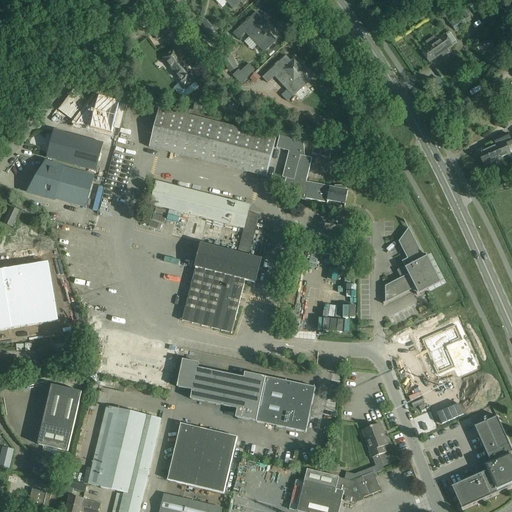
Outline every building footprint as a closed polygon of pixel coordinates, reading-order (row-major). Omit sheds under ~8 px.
[(225,0),(234,9),(242,2),(240,0),(225,0)] [(463,2),(458,6),(467,19),(472,15),(463,2)] [(467,23),(457,9),(446,17),(455,31),(467,23)] [(266,14),(262,18),(257,13),(234,34),(239,39),(246,33),(264,52),(277,41),(270,33),(277,26),(266,14)] [(199,24),(208,33),(212,29),(204,20),(199,24)] [(212,29),(208,33),(209,35),(208,36),(212,40),(219,33),(215,29),(214,30),(212,29)] [(430,63),(441,55),(443,57),(449,52),(448,50),(454,46),(453,46),(457,43),(449,32),(445,34),(436,39),(434,37),(426,43),(428,45),(421,50),(430,63)] [(192,74),(191,75),(184,65),(185,63),(173,48),(162,57),(182,82),(179,84),(184,90),(186,90),(196,82),(196,80),(192,74)] [(218,54),(230,72),(238,67),(226,49),(218,54)] [(287,100),(293,95),(293,96),(306,84),(299,77),(307,71),(295,58),(291,62),(286,56),(263,78),(268,83),(275,76),(283,85),(277,90),(287,100)] [(233,76),(241,84),(255,70),(249,64),(241,72),(239,70),(233,76)] [(88,101),(74,90),(59,110),(73,121),(88,101)] [(97,97),(75,126),(76,125),(90,129),(90,130),(111,135),(119,103),(98,98),(97,98),(98,97),(97,97)] [(189,115),(191,109),(176,106),(175,112),(160,108),(150,147),(267,177),(277,138),(189,115)] [(202,107),(201,113),(212,116),(214,110),(202,107)] [(47,158),(96,171),(103,143),(54,130),(47,158)] [(330,187),(309,182),(308,182),(305,182),(312,158),(305,156),(303,139),(281,133),(277,148),(292,152),(290,159),(287,159),(282,178),(289,179),(287,187),(295,189),(292,198),(306,201),(306,199),(327,203),(327,204),(328,201),(345,204),(344,207),(345,207),(348,191),(344,191),(345,189),(346,189),(346,186),(343,186),(343,187),(339,187),(339,186),(334,186),(334,188),(330,188),(330,187)] [(510,154),(507,147),(511,144),(511,143),(507,133),(494,139),(497,146),(480,154),(485,165),(491,162),(493,167),(503,163),(500,158),(510,154)] [(331,158),(333,146),(316,142),(313,153),(331,158)] [(115,150),(122,151),(121,157),(130,158),(132,147),(116,144),(115,150)] [(41,162),(32,194),(86,209),(95,176),(41,162)] [(157,181),(151,205),(244,229),(238,253),(201,243),(195,267),(196,268),(182,321),(232,334),(246,281),(256,284),(263,260),(249,256),(259,215),(249,212),(251,206),(157,181)] [(12,205),(28,213),(31,207),(15,199),(12,205)] [(4,223),(12,227),(20,210),(11,206),(4,223)] [(89,222),(93,215),(86,211),(82,217),(89,222)] [(409,228),(399,242),(407,259),(402,262),(407,271),(402,273),(404,277),(385,286),(385,302),(383,304),(384,304),(415,288),(417,291),(419,294),(441,283),(427,257),(424,258),(409,228)] [(81,229),(81,238),(92,239),(93,230),(81,229)] [(0,331),(59,321),(49,262),(0,270),(0,331)] [(406,298),(409,307),(416,305),(413,295),(406,298)] [(407,309),(409,316),(418,313),(416,306),(407,309)] [(458,324),(425,339),(440,374),(458,366),(449,346),(463,339),(465,339),(458,324)] [(55,354),(53,344),(37,348),(40,358),(55,354)] [(178,387),(193,390),(191,399),(238,409),(237,418),(307,433),(311,414),(314,415),(313,406),(316,387),(246,373),(245,378),(199,368),(200,363),(184,360),(178,387)] [(52,385),(43,425),(39,445),(69,451),(82,392),(52,385)] [(108,407),(89,484),(101,487),(125,493),(124,495),(118,493),(113,511),(138,511),(162,420),(108,407)] [(435,408),(430,409),(433,419),(438,417),(435,408)] [(490,470),(488,471),(451,487),(452,488),(452,487),(462,509),(461,509),(461,510),(510,488),(509,488),(508,485),(511,483),(511,449),(497,416),(497,417),(475,427),(475,426),(475,427),(492,465),(492,466),(491,470),(490,470)] [(182,424),(168,480),(225,494),(238,437),(182,424)] [(371,458),(373,457),(378,455),(386,452),(384,446),(389,444),(386,438),(385,438),(379,424),(362,430),(370,451),(369,452),(371,458)] [(308,470),(300,502),(298,511),(301,511),(338,511),(343,494),(345,495),(344,500),(357,503),(358,499),(360,498),(361,496),(364,497),(380,491),(373,472),(383,469),(378,455),(373,457),(377,466),(354,474),(346,472),(344,479),(308,470)] [(9,469),(11,461),(3,459),(2,467),(9,469)] [(31,460),(27,475),(54,482),(58,466),(31,460)] [(67,487),(85,492),(87,485),(68,480),(67,487)] [(48,509),(52,494),(33,489),(29,505),(48,509)] [(165,495),(160,511),(221,511),(222,508),(165,495)] [(84,500),(84,499),(70,496),(65,511),(80,511),(81,511),(98,511),(100,504),(84,500)]
